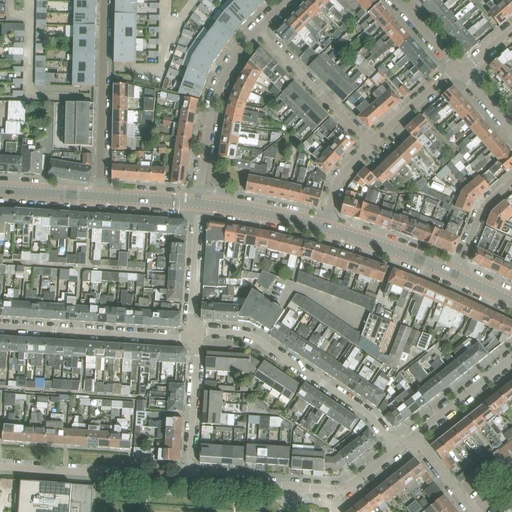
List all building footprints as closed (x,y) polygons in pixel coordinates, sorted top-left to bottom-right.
[(258,8),(249,0),(236,0),(234,2),(250,17),(258,8)] [(249,0),(258,8),(267,0),(266,0),(249,0)] [(308,0),(300,8),(322,29),(330,38),(332,39),(332,38),(334,40),(337,40),(339,38),(334,32),(317,14),(320,12),(320,11),(309,0),(308,0)] [(344,18),(339,12),(326,0),(309,0),(320,11),(321,10),(322,9),(327,15),(330,12),(340,22),(344,18)] [(326,0),(339,12),(344,18),(345,19),(348,16),(342,9),(343,8),(339,3),(335,0),(326,0)] [(354,0),(362,9),(366,13),(379,1),(378,0),(354,0)] [(448,0),(439,0),(438,0),(431,0),(424,7),(431,15),(448,0)] [(458,0),(448,0),(431,15),(439,24),(450,13),(447,10),(458,0)] [(491,16),(499,26),(506,19),(488,0),(481,0),(491,11),(488,14),(491,16)] [(488,0),(506,19),(511,14),(511,12),(502,2),(500,4),(496,0),(488,0)] [(511,0),(504,0),(502,2),(511,12),(511,0)] [(96,14),(96,2),(74,2),(74,14),(96,14)] [(225,11),(241,26),(250,17),(234,2),(225,11)] [(115,3),(115,15),(137,15),(137,3),(115,3)] [(360,26),(365,31),(387,11),(380,3),(368,13),(371,16),(360,26)] [(209,10),(201,4),(198,8),(206,14),(209,10)] [(450,13),(439,24),(446,32),(475,7),(472,4),(466,9),(465,8),(454,17),(450,13)] [(452,39),(464,29),(461,26),(472,17),(471,15),(479,9),(476,6),(475,7),(446,32),(452,39)] [(318,33),(322,29),(300,8),(293,15),(310,32),(313,28),(318,33)] [(360,19),(366,13),(362,9),(356,15),(359,18),(360,19)] [(234,35),(241,26),(225,11),(216,22),(234,35)] [(387,11),(365,31),(369,35),(380,26),(383,29),(394,19),(387,11)] [(74,26),(95,26),(96,14),(74,14),(74,26)] [(201,20),(194,14),(191,18),(198,24),(201,20)] [(115,15),(115,27),(136,27),(137,15),(115,15)] [(286,22),(302,39),(309,46),(313,42),(307,36),(311,33),(310,32),(293,15),(286,22)] [(381,49),(403,28),(394,19),(383,29),(383,30),(384,30),(387,34),(376,44),(378,46),(370,52),(373,56),(381,49)] [(209,32),(227,45),(234,35),(216,22),(209,32)] [(296,45),(302,39),(286,22),(274,33),(307,66),(317,56),(315,53),(310,48),(304,54),(296,45)] [(452,39),(459,47),(482,27),(478,22),(467,32),(464,29),(452,39)] [(95,38),(95,26),(74,26),(74,38),(95,38)] [(115,27),(115,39),(136,40),(136,27),(115,27)] [(466,55),(478,44),(475,41),(486,32),(482,27),(459,47),(466,55)] [(399,48),(411,38),(403,28),(381,49),(373,56),(372,57),(375,61),(395,44),(399,48)] [(193,33),(184,29),(182,34),(191,37),(193,33)] [(219,54),(227,45),(209,32),(202,42),(219,54)] [(349,45),(342,37),(336,44),(342,51),(349,45)] [(74,38),(73,50),(95,51),(95,38),(74,38)] [(333,40),(332,39),(330,38),(322,45),(325,48),(333,40)] [(393,60),(397,64),(418,46),(411,38),(399,48),(394,53),(397,56),(393,60)] [(115,39),(114,51),(136,52),(136,40),(115,39)] [(192,57),(212,64),(219,54),(202,42),(192,57)] [(350,44),(349,45),(342,51),(345,54),(350,58),(350,59),(357,53),(350,44)] [(187,49),(178,46),(176,50),(185,54),(187,49)] [(413,64),(425,53),(418,46),(397,64),(400,68),(409,60),(413,64)] [(250,60),(262,72),(274,85),(281,91),(292,80),(260,47),(250,60)] [(95,63),(95,51),(73,50),(73,62),(95,63)] [(507,50),(489,66),(496,73),(511,59),(511,51),(510,53),(507,50)] [(136,64),(136,52),(114,51),(114,63),(136,64)] [(325,51),(308,67),(314,73),(331,57),(329,55),(325,51)] [(359,52),(357,53),(350,59),(353,61),(357,66),(359,68),(367,61),(359,52)] [(409,80),(431,61),(425,53),(413,64),(415,66),(405,75),(409,80)] [(331,57),(314,73),(320,79),(339,60),(335,56),(332,58),(331,57)] [(183,60),(174,57),(172,62),(181,65),(183,60)] [(208,75),(212,64),(192,57),(188,68),(208,75)] [(502,81),(503,82),(511,73),(511,67),(511,59),(496,73),(502,81)] [(250,61),(242,73),(256,82),(262,72),(250,60),(250,61)] [(339,60),(320,79),(326,85),(342,69),(341,67),(344,64),(339,60)] [(367,60),(367,61),(359,68),(369,79),(377,71),(367,60)] [(409,80),(413,84),(423,76),(426,79),(438,68),(431,61),(409,80)] [(73,62),(73,74),(94,75),(95,63),(73,62)] [(384,75),(385,74),(389,71),(383,63),(378,68),(379,69),(379,70),(383,76),(384,75)] [(179,72),(170,68),(168,73),(177,76),(179,72)] [(208,75),(188,68),(184,79),(204,87),(208,75)] [(342,69),(326,85),(331,91),(348,75),(344,70),(342,69)] [(378,71),(377,71),(369,79),(368,79),(392,108),(400,101),(390,89),(387,92),(380,84),(386,78),(383,76),(379,70),(378,71)] [(391,70),(389,71),(385,74),(389,79),(395,74),(391,70)] [(360,71),(356,75),(359,78),(360,77),(364,81),(367,78),(360,71)] [(242,73),(235,86),(251,93),(256,82),(242,73)] [(511,73),(503,82),(510,89),(511,86),(511,73)] [(94,87),(94,75),(73,74),(72,86),(79,86),(94,87)] [(348,75),(331,91),(337,97),(354,80),(352,79),(348,75)] [(392,82),(398,89),(403,85),(397,77),(392,82)] [(164,84),(162,88),(167,90),(170,81),(165,79),(164,84)] [(200,98),(204,87),(184,79),(178,94),(200,98)] [(384,115),(392,108),(368,79),(365,82),(370,88),(369,89),(378,100),(374,103),(384,115)] [(354,80),(337,97),(343,102),(359,86),(355,82),(354,80)] [(284,103),(300,87),(294,81),(278,97),(283,101),(284,103)] [(128,85),(114,84),(113,98),(133,98),(133,86),(128,85)] [(277,95),(281,91),(274,85),(271,90),(275,92),(276,93),(277,95)] [(398,89),(405,97),(410,92),(403,85),(398,89)] [(265,99),(251,93),(235,86),(230,98),(246,104),(248,99),(264,105),(269,100),(265,99)] [(435,109),(432,105),(423,113),(430,120),(460,94),(454,86),(442,96),(445,100),(435,109)] [(290,108),(306,93),(300,87),(284,103),(286,104),(290,108)] [(384,115),(374,103),(373,104),(370,106),(360,95),(363,91),(360,88),(357,91),(352,95),(376,122),(384,115)] [(155,98),(156,91),(147,89),(147,98),(155,98)] [(296,114),(311,99),(306,93),(290,108),(294,113),(296,114)] [(452,109),(456,113),(468,102),(460,94),(430,120),(434,125),(452,109)] [(175,100),(175,101),(176,102),(175,109),(177,109),(177,110),(196,113),(199,100),(176,95),(175,100)] [(376,122),(352,95),(347,100),(352,105),(361,114),(358,117),(369,129),(376,122)] [(133,98),(113,98),(113,111),(127,111),(128,98),(134,98),(133,98)] [(155,98),(147,98),(145,98),(144,111),(145,111),(154,111),(155,98)] [(266,114),(258,113),(244,110),(245,106),(246,105),(246,104),(230,98),(230,99),(226,113),(265,120),(266,114)] [(302,120),(317,105),(311,99),(296,114),(297,116),(302,120)] [(9,102),(8,112),(24,112),(25,102),(9,102)] [(475,110),(468,102),(456,113),(459,116),(448,126),(449,127),(445,130),(448,134),(475,110)] [(65,146),(81,146),(93,147),(93,137),(93,117),(94,103),(66,103),(65,146)] [(307,126),(323,111),(317,105),(302,120),(306,124),(307,126)] [(181,118),(180,124),(194,126),(196,113),(177,110),(175,117),(181,118)] [(470,129),(482,118),(481,117),(475,110),(448,134),(445,137),(448,140),(455,134),(456,135),(467,125),(469,128),(470,129)] [(127,111),(113,111),(113,124),(127,124),(127,111)] [(144,125),(152,125),(153,118),(154,111),(145,111),(144,125)] [(313,131),(328,116),(323,111),(307,126),(309,127),(313,131)] [(8,112),(7,122),(24,123),(24,112),(8,112)] [(224,122),(241,125),(242,121),(267,126),(268,121),(265,120),(226,113),(224,122)] [(420,115),(413,122),(436,149),(441,145),(428,131),(431,127),(420,115)] [(286,127),(293,120),(290,117),(283,124),(286,127)] [(330,117),(322,126),(348,151),(355,143),(344,132),(341,135),(331,125),(334,122),(330,117)] [(482,119),(482,118),(470,129),(470,130),(473,133),(458,146),(462,151),(489,126),(482,119)] [(6,122),(6,135),(11,135),(23,136),(24,123),(7,122),(6,122)] [(241,126),(241,125),(224,122),(224,124),(222,135),(254,140),(258,140),(258,134),(240,132),(240,127),(241,126)] [(405,129),(411,137),(415,141),(416,141),(421,147),(424,144),(433,153),(436,149),(413,122),(405,129)] [(172,136),(177,137),(191,139),(194,126),(180,124),(174,123),(172,136)] [(127,124),(113,124),(113,137),(127,138),(127,124)] [(151,138),(152,133),(152,125),(144,125),(143,138),(151,138)] [(341,158),(348,151),(322,126),(320,128),(325,133),(323,135),(333,144),(328,149),(339,160),(341,158)] [(462,151),(459,153),(462,157),(470,151),(481,141),(485,145),(497,135),(495,134),(489,126),(462,151)] [(281,134),(273,133),(271,142),(273,143),(280,137),(281,134)] [(221,145),(238,147),(239,143),(253,145),(257,145),(258,140),(254,140),(222,135),(221,145)] [(477,159),(469,165),(473,169),(475,168),(503,143),(497,135),(485,145),(488,149),(476,158),(477,159)] [(127,138),(113,137),(112,150),(127,150),(127,138)] [(177,137),(175,150),(190,152),(191,139),(177,137)] [(306,142),(311,146),(333,167),(339,160),(328,149),(326,151),(311,137),(306,142)] [(411,137),(404,144),(428,168),(433,164),(420,151),(422,148),(421,147),(416,141),(415,141),(411,137)] [(0,171),(9,173),(11,143),(6,142),(5,156),(0,155),(0,171)] [(19,173),(20,173),(21,157),(20,157),(16,157),(17,143),(11,143),(9,173),(19,173)] [(503,143),(475,168),(479,172),(495,158),(499,162),(511,151),(503,143)] [(404,144),(396,151),(407,163),(410,160),(420,169),(421,168),(429,176),(432,173),(428,168),(404,144)] [(220,157),(236,159),(236,158),(241,159),(243,153),(245,153),(245,151),(246,151),(247,149),(238,147),(221,145),(219,156),(220,157)] [(265,152),(264,155),(275,153),(276,154),(277,149),(272,146),(265,152)] [(327,174),(333,167),(311,146),(307,151),(318,160),(315,163),(318,166),(327,174)] [(21,157),(20,173),(36,174),(41,175),(41,170),(43,170),(44,164),(45,155),(42,155),(43,148),(22,147),(21,157)] [(175,153),(173,167),(188,169),(190,152),(175,150),(175,153)] [(396,151),(388,160),(407,179),(409,181),(414,176),(404,166),(407,163),(396,151)] [(502,166),(507,172),(511,168),(511,152),(511,151),(499,162),(489,170),(485,174),(480,178),(489,188),(498,180),(493,175),(501,168),(500,168),(502,166)] [(126,152),(112,152),(112,180),(125,181),(126,166),(126,152)] [(450,161),(451,162),(454,166),(463,158),(462,157),(459,153),(450,161)] [(92,167),(92,154),(84,154),(83,155),(83,165),(72,163),(51,160),(49,168),(48,176),(64,179),(90,183),(90,179),(91,175),(92,167)] [(438,161),(442,166),(447,162),(443,157),(438,161)] [(236,159),(235,167),(238,168),(250,170),(251,162),(236,159)] [(379,168),(378,169),(389,181),(390,180),(393,183),(398,178),(403,183),(407,179),(388,160),(379,168)] [(451,162),(446,166),(456,177),(465,188),(462,191),(460,196),(468,200),(467,202),(473,204),(474,202),(475,200),(480,196),(470,184),(461,173),(454,166),(451,162)] [(248,176),(246,192),(256,194),(261,166),(261,164),(256,163),(253,177),(248,176)] [(267,196),(270,180),(269,180),(264,179),(267,165),(261,164),(261,166),(256,194),(260,194),(265,195),(267,196)] [(283,169),(276,198),(287,200),(288,193),(290,193),(292,185),(290,185),(286,183),(289,170),(289,165),(284,164),(283,168),(283,169)] [(469,165),(465,169),(475,180),(470,184),(480,196),(489,188),(480,178),(473,169),(469,165)] [(137,181),(138,167),(126,166),(125,181),(134,181),(137,181)] [(150,182),(151,168),(138,167),(137,181),(150,182)] [(188,169),(173,167),(171,183),(186,184),(188,169)] [(270,180),(267,196),(276,198),(283,169),(283,168),(279,167),(277,167),(274,181),(270,180)] [(288,193),(287,200),(288,200),(299,203),(302,188),(305,174),(307,169),(300,167),(299,172),(296,186),(292,185),(290,193),(288,193)] [(164,183),(165,169),(151,168),(150,182),(164,183)] [(318,168),(316,174),(315,176),(308,205),(318,208),(322,192),(318,191),(320,181),(325,182),(326,176),(318,168)] [(389,181),(378,169),(377,169),(372,175),(365,168),(357,176),(364,183),(368,187),(376,179),(391,192),(399,192),(389,181)] [(299,203),(308,205),(315,176),(316,174),(312,173),(311,175),(310,175),(306,188),(302,188),(299,203)] [(361,187),(364,183),(357,176),(354,179),(353,180),(361,187)] [(427,183),(423,179),(415,186),(419,191),(427,183)] [(426,185),(419,192),(444,203),(451,206),(461,210),(470,213),(473,206),(473,204),(467,202),(468,200),(460,196),(459,198),(457,202),(430,190),(426,185)] [(363,203),(357,202),(354,218),(365,221),(369,206),(374,190),(368,189),(363,203)] [(365,221),(376,225),(381,210),(375,208),(380,192),(374,190),(369,206),(365,221)] [(359,194),(347,191),(341,214),(354,218),(357,202),(359,194)] [(385,194),(381,210),(376,225),(389,229),(394,214),(393,214),(387,212),(391,196),(385,194)] [(406,201),(412,203),(415,195),(409,195),(406,201)] [(427,198),(425,202),(437,207),(439,203),(438,203),(427,198)] [(511,215),(511,209),(505,201),(492,212),(491,214),(491,215),(505,221),(506,220),(509,222),(511,218),(511,217),(511,215)] [(451,208),(451,206),(444,203),(441,209),(449,212),(451,208)] [(7,208),(5,236),(5,239),(10,240),(10,236),(11,231),(14,232),(14,230),(15,224),(16,209),(7,208)] [(23,237),(25,210),(16,209),(15,224),(14,230),(18,230),(18,237),(23,237)] [(441,231),(435,247),(444,250),(456,219),(460,212),(453,209),(447,225),(444,224),(441,231)] [(25,210),(23,237),(23,243),(28,244),(29,232),(32,232),(33,225),(34,210),(25,210)] [(41,241),(41,238),(43,211),(34,210),(33,225),(36,226),(35,237),(35,241),(41,241)] [(43,211),(41,238),(41,241),(47,242),(47,235),(50,235),(52,211),(43,211)] [(53,241),(59,241),(59,239),(61,212),(52,211),(50,235),(53,235),(53,241)] [(59,239),(59,241),(58,247),(64,247),(65,240),(68,240),(69,228),(70,213),(61,212),(59,239)] [(72,240),(77,241),(79,213),(70,213),(69,228),(72,228),(72,240)] [(87,229),(90,229),(91,214),(81,213),(79,213),(77,241),(77,246),(82,247),(81,253),(76,253),(76,255),(76,264),(85,265),(87,229)] [(95,251),(101,251),(104,215),(91,214),(90,229),(92,229),(92,237),(96,237),(95,251)] [(389,229),(401,233),(406,218),(394,214),(389,229)] [(104,215),(102,244),(111,244),(113,215),(104,215)] [(111,244),(111,246),(114,246),(114,250),(120,251),(120,243),(122,216),(113,215),(111,244)] [(413,238),(424,242),(430,227),(433,220),(421,215),(418,223),(413,238)] [(486,225),(511,236),(511,229),(503,226),(505,222),(505,221),(491,215),(490,216),(486,225)] [(126,231),(130,231),(131,217),(122,216),(120,243),(126,243),(126,231)] [(132,248),(138,249),(140,217),(131,217),(130,231),(133,232),(132,248)] [(144,233),(148,233),(149,218),(140,217),(138,249),(143,249),(144,233)] [(156,240),(158,218),(149,218),(148,233),(151,233),(150,245),(156,245),(156,243),(156,240)] [(161,234),(168,234),(169,219),(158,218),(156,240),(160,240),(161,234)] [(401,233),(413,238),(418,223),(406,218),(401,233)] [(173,242),(186,243),(187,223),(185,220),(169,219),(168,234),(174,235),(173,242)] [(456,219),(444,250),(453,254),(454,251),(459,238),(455,237),(462,222),(456,219)] [(435,247),(441,231),(444,224),(433,220),(430,227),(424,242),(435,247)] [(218,242),(225,242),(226,225),(210,222),(207,224),(206,246),(216,247),(216,242),(218,242)] [(226,225),(225,242),(229,243),(226,258),(232,259),(238,227),(226,225)] [(240,245),(246,246),(249,229),(238,227),(232,259),(237,260),(240,245)] [(477,264),(481,266),(495,237),(497,232),(486,227),(472,261),(473,262),(473,263),(476,265),(477,264)] [(255,259),(259,231),(249,229),(246,246),(245,257),(255,259)] [(255,259),(254,263),(259,264),(260,255),(265,255),(266,249),(268,250),(268,249),(271,233),(269,233),(259,231),(255,259)] [(271,233),(268,249),(279,252),(282,236),(271,233)] [(282,236),(279,252),(290,255),(294,239),(287,237),(282,236)] [(500,239),(495,237),(481,266),(485,267),(485,269),(488,270),(489,269),(489,270),(490,270),(496,257),(492,255),(497,245),(500,239)] [(297,257),(302,258),(306,242),(294,239),(290,256),(289,262),(288,266),(287,267),(295,269),(297,257)] [(315,244),(306,242),(302,258),(302,259),(311,262),(312,261),(315,244)] [(494,272),(498,274),(511,245),(511,244),(508,243),(505,249),(500,259),(496,257),(490,270),(490,271),(494,273),(494,272)] [(170,255),(185,256),(186,245),(171,244),(171,249),(161,249),(161,251),(160,251),(156,250),(155,253),(164,254),(170,255)] [(315,244),(312,260),(323,264),(328,248),(315,244)] [(507,278),(511,268),(511,264),(509,263),(511,257),(511,245),(498,274),(502,276),(502,277),(505,278),(506,278),(507,279),(507,278)] [(206,246),(203,287),(218,288),(226,288),(226,278),(219,278),(220,260),(224,260),(224,253),(221,253),(216,252),(216,247),(206,246)] [(328,248),(323,264),(333,267),(336,268),(340,251),(338,251),(328,248)] [(49,262),(57,263),(58,258),(58,251),(50,250),(49,254),(49,256),(49,262)] [(340,251),(336,268),(347,271),(352,255),(341,252),(340,251)] [(184,265),(185,256),(170,255),(164,254),(164,257),(158,257),(157,263),(184,265)] [(67,264),(76,264),(76,255),(67,255),(67,258),(67,264)] [(344,281),(342,287),(345,288),(348,289),(353,273),(358,274),(363,259),(356,256),(352,255),(347,271),(344,281)] [(369,284),(371,279),(376,263),(363,259),(358,274),(359,275),(358,280),(369,284)] [(169,269),(169,273),(184,274),(184,265),(157,263),(157,268),(169,269)] [(376,263),(371,279),(382,283),(388,267),(376,263)] [(15,275),(16,273),(16,266),(7,266),(6,274),(15,275)] [(33,275),(43,276),(43,268),(33,268),(33,275)] [(52,269),(43,268),(43,276),(51,276),(52,269)] [(69,281),(69,276),(70,270),(61,269),(60,280),(69,281)] [(393,285),(403,290),(409,275),(394,269),(383,295),(388,297),(393,285)] [(84,273),(83,282),(92,282),(93,271),(86,271),(84,273)] [(102,272),(93,271),(92,282),(101,283),(101,281),(102,272)] [(258,279),(256,282),(261,286),(263,288),(267,290),(277,276),(269,274),(263,271),(262,271),(261,273),(261,274),(258,279)] [(297,282),(302,284),(306,273),(299,271),(296,282),(297,282)] [(101,281),(110,282),(110,273),(102,272),(101,281)] [(120,273),(110,273),(110,282),(119,282),(119,279),(120,273)] [(157,275),(156,281),(183,283),(184,274),(169,273),(169,276),(157,275)] [(308,274),(306,273),(302,284),(308,286),(312,276),(308,274)] [(399,301),(397,306),(403,308),(410,290),(413,292),(414,292),(419,279),(418,279),(412,276),(409,275),(403,290),(399,301)] [(312,276),(308,286),(313,289),(317,278),(312,276)] [(319,278),(317,278),(313,289),(319,291),(323,280),(319,278)] [(416,301),(411,313),(411,315),(417,318),(430,283),(420,279),(419,279),(414,292),(415,292),(414,296),(414,301),(416,301)] [(319,291),(324,293),(329,282),(323,280),(319,291)] [(152,281),(152,286),(156,286),(162,287),(161,290),(168,291),(183,292),(183,283),(156,281),(152,281)] [(331,283),(329,282),(324,293),(330,295),(334,284),(331,283)] [(432,302),(434,303),(440,288),(430,283),(417,318),(416,319),(421,321),(427,307),(430,308),(432,302)] [(30,318),(32,291),(32,284),(27,284),(26,303),(22,303),(21,318),(30,318)] [(330,295),(336,297),(340,286),(336,285),(334,284),(330,295)] [(48,319),(57,320),(58,305),(55,305),(56,286),(50,286),(50,293),(48,319)] [(345,288),(342,287),(340,286),(336,297),(341,299),(345,288)] [(228,288),(228,296),(226,321),(238,322),(238,317),(253,290),(253,289),(250,287),(239,307),(232,306),(233,297),(234,288),(228,288)] [(214,320),(215,305),(208,305),(209,296),(215,296),(216,289),(203,288),(201,319),(214,320)] [(351,290),(348,289),(345,288),(341,299),(347,301),(351,290)] [(450,292),(440,288),(434,303),(435,303),(438,304),(431,324),(436,326),(437,323),(438,323),(450,292)] [(3,316),(12,317),(14,290),(9,290),(8,295),(5,294),(4,301),(3,316)] [(14,290),(12,317),(21,318),(22,303),(19,302),(19,290),(14,290)] [(161,290),(161,294),(168,295),(167,301),(182,302),(183,292),(168,291),(161,290)] [(265,328),(270,332),(277,322),(284,311),(279,307),(276,305),(275,304),(274,303),(273,305),(263,298),(264,297),(253,290),(238,317),(238,322),(238,321),(250,322),(260,329),(262,326),(265,328)] [(353,291),(351,290),(347,301),(352,303),(357,292),(353,291)] [(30,318),(39,319),(41,297),(37,297),(37,292),(32,291),(30,318)] [(117,309),(116,324),(125,325),(127,294),(127,291),(122,291),(121,303),(118,303),(117,309)] [(365,295),(368,297),(376,299),(378,295),(367,291),(365,295)] [(41,297),(39,319),(48,319),(50,293),(45,292),(44,297),(41,297)] [(362,294),(357,292),(352,303),(358,306),(362,294)] [(464,299),(450,292),(438,323),(450,329),(452,326),(464,299)] [(58,305),(57,320),(66,321),(68,294),(62,293),(62,300),(58,299),(58,305)] [(68,294),(66,321),(75,321),(78,321),(79,306),(76,306),(77,298),(73,298),(73,293),(68,293),(68,294)] [(89,322),(99,323),(100,300),(97,300),(98,293),(91,293),(91,295),(89,322)] [(127,294),(125,325),(134,325),(135,310),(132,310),(133,295),(127,294)] [(300,307),(307,298),(296,294),(291,301),(299,307),(300,307)] [(358,306),(364,308),(368,297),(365,295),(362,294),(358,306)] [(78,321),(89,322),(91,295),(85,295),(85,300),(81,300),(81,306),(79,306),(78,321)] [(100,297),(100,300),(99,323),(107,323),(109,296),(104,296),(103,297),(100,297)] [(107,323),(116,324),(117,309),(113,309),(114,296),(109,296),(107,323)] [(214,320),(226,321),(228,296),(222,296),(221,306),(215,305),(214,320)] [(371,313),(376,299),(368,297),(364,308),(371,313)] [(307,298),(300,307),(305,311),(312,301),(307,298)] [(135,310),(134,325),(144,326),(145,299),(140,299),(139,305),(135,305),(135,310)] [(145,299),(144,326),(152,326),(153,311),(149,311),(150,300),(145,299)] [(467,317),(468,318),(474,303),(464,299),(452,326),(457,329),(463,315),(467,317)] [(317,304),(312,301),(305,311),(310,314),(317,304)] [(475,304),(474,303),(468,318),(472,319),(464,336),(467,338),(468,337),(473,333),(484,308),(475,304)] [(322,308),(317,304),(310,314),(315,317),(322,308)] [(320,321),(327,311),(322,308),(315,317),(320,321)] [(473,333),(468,337),(476,340),(483,325),(486,327),(487,327),(494,313),(493,312),(484,308),(473,333)] [(271,332),(269,335),(277,341),(295,314),(295,313),(290,310),(280,325),(277,322),(270,332),(271,332)] [(152,326),(166,327),(167,312),(153,311),(152,326)] [(325,324),(332,314),(327,311),(320,321),(325,324)] [(167,312),(166,327),(178,328),(180,326),(181,313),(167,312)] [(377,359),(379,353),(380,350),(391,322),(371,314),(370,313),(362,333),(357,346),(377,359)] [(494,313),(487,327),(488,327),(493,330),(488,336),(493,340),(498,335),(506,318),(495,313),(494,313)] [(295,314),(277,341),(285,346),(293,333),(290,331),(297,320),(299,316),(295,314)] [(330,328),(337,318),(332,314),(325,324),(330,328)] [(330,328),(335,331),(342,321),(337,318),(330,328)] [(511,321),(506,318),(498,335),(493,340),(488,346),(488,347),(485,349),(489,354),(511,335),(511,321)] [(346,325),(342,321),(335,331),(340,334),(346,325)] [(396,324),(391,322),(380,350),(385,352),(396,324)] [(285,346),(292,351),(307,328),(302,325),(296,335),(293,333),(285,346)] [(340,334),(345,338),(351,328),(346,325),(340,334)] [(403,352),(407,343),(412,329),(401,325),(389,357),(386,365),(391,369),(396,371),(403,352)] [(307,328),(292,351),(300,356),(308,343),(305,341),(311,331),(307,328)] [(356,331),(351,328),(345,338),(352,342),(356,331)] [(425,328),(417,347),(421,348),(428,329),(425,328)] [(328,329),(322,338),(307,361),(315,366),(323,353),(319,351),(326,341),(325,340),(331,331),(328,329)] [(362,333),(356,331),(352,342),(357,346),(362,333)] [(410,334),(407,343),(412,346),(415,347),(419,338),(410,334)] [(300,356),(307,361),(322,338),(317,335),(316,337),(314,335),(308,343),(300,356)] [(11,353),(12,337),(3,336),(1,364),(1,369),(5,370),(6,364),(7,352),(11,353)] [(445,348),(451,341),(444,336),(440,341),(445,348)] [(13,365),(19,365),(21,338),(12,337),(11,353),(14,353),(13,365)] [(21,338),(19,365),(24,365),(25,360),(28,360),(30,338),(21,338)] [(31,366),(37,366),(39,339),(30,338),(28,360),(31,360),(31,366)] [(47,355),(48,339),(39,339),(37,366),(42,367),(43,354),(47,355)] [(49,367),(54,367),(56,340),(48,339),(47,355),(46,361),(49,361),(49,367)] [(55,367),(54,370),(60,371),(60,362),(64,362),(66,341),(56,340),(55,367)] [(66,341),(64,362),(67,363),(67,368),(73,369),(74,341),(66,341)] [(86,342),(83,342),(74,341),(73,369),(78,369),(78,357),(82,357),(85,357),(86,342)] [(322,371),(337,348),(340,344),(335,341),(326,355),(323,353),(315,366),(322,371)] [(86,342),(85,357),(87,357),(86,369),(96,369),(98,343),(88,342),(86,342)] [(96,369),(96,370),(101,371),(102,358),(106,359),(107,343),(98,343),(96,369)] [(108,371),(114,372),(116,344),(107,343),(106,359),(105,365),(108,365),(108,371)] [(409,354),(412,346),(407,343),(403,352),(409,354)] [(452,351),(454,353),(464,346),(462,343),(452,351)] [(478,343),(468,351),(477,363),(488,355),(478,343)] [(116,344),(114,372),(119,372),(120,360),(124,360),(124,344),(116,344)] [(123,372),(132,373),(133,345),(124,344),(124,360),(123,372)] [(137,367),(141,367),(142,361),(143,346),(133,345),(132,373),(131,381),(137,381),(137,367)] [(143,346),(142,361),(141,367),(145,368),(144,373),(150,374),(152,346),(143,346)] [(152,346),(150,374),(155,374),(156,362),(159,362),(160,347),(152,346)] [(160,347),(159,362),(163,362),(162,375),(168,375),(170,347),(160,347)] [(174,363),(177,364),(178,348),(170,347),(168,375),(173,375),(174,363)] [(178,348),(177,364),(177,376),(176,382),(185,383),(185,376),(182,375),(182,364),(186,364),(187,351),(185,348),(178,348)] [(341,351),(337,348),(322,371),(330,376),(338,364),(338,363),(335,361),(341,351)] [(460,377),(468,371),(458,359),(454,362),(449,355),(448,356),(444,351),(441,353),(450,365),(460,377)] [(468,371),(477,363),(468,351),(458,359),(468,371)] [(207,352),(206,370),(217,371),(218,353),(207,352)] [(218,353),(217,371),(228,372),(229,353),(218,353)] [(229,353),(228,372),(238,373),(239,354),(229,353)] [(330,376),(340,382),(356,356),(352,353),(343,367),(340,365),(338,364),(330,376)] [(379,353),(377,359),(384,364),(386,365),(389,357),(379,353)] [(431,357),(428,353),(420,360),(423,363),(431,357)] [(239,354),(238,373),(248,373),(248,371),(250,357),(250,355),(239,354)] [(356,356),(340,382),(347,387),(355,375),(352,372),(358,363),(358,362),(362,357),(358,354),(356,356)] [(366,359),(373,364),(375,360),(368,355),(366,359)] [(432,359),(435,362),(452,383),(460,377),(450,365),(447,368),(436,355),(432,359)] [(274,367),(264,361),(262,364),(250,357),(248,371),(254,375),(254,376),(263,382),(274,367)] [(381,368),(383,365),(375,360),(373,364),(381,368)] [(436,396),(444,390),(431,373),(430,372),(427,375),(417,362),(412,366),(436,396)] [(444,390),(452,383),(435,362),(431,365),(434,370),(431,373),(444,390)] [(428,403),(436,396),(412,366),(405,372),(419,390),(418,391),(427,403),(428,403)] [(272,388),(282,373),(274,367),(263,382),(272,388)] [(347,387),(355,392),(369,370),(364,367),(358,377),(355,375),(347,387)] [(374,373),(369,370),(355,392),(362,397),(370,385),(367,383),(374,373)] [(272,388),(281,394),(291,379),(282,373),(272,388)] [(370,402),(384,380),(385,378),(387,376),(382,373),(373,387),(370,385),(362,397),(370,402)] [(399,383),(403,388),(419,409),(427,403),(418,391),(414,394),(403,380),(402,381),(397,375),(395,378),(399,383)] [(18,377),(17,381),(17,387),(26,388),(27,382),(27,378),(18,377)] [(384,380),(370,402),(377,407),(385,395),(382,393),(390,381),(385,378),(384,380)] [(36,382),(35,389),(44,389),(45,381),(45,379),(36,379),(36,382)] [(85,392),(94,393),(95,382),(95,380),(85,379),(85,392)] [(291,379),(281,394),(290,400),(300,385),(291,379)] [(54,380),(54,382),(53,390),(62,390),(63,380),(54,380)] [(72,381),(63,380),(62,390),(71,391),(72,381)] [(53,390),(54,382),(45,381),(44,389),(53,390)] [(78,391),(81,382),(72,381),(71,391),(78,391)] [(216,381),(205,381),(205,389),(216,390),(216,381)] [(95,382),(94,393),(103,393),(104,386),(104,385),(104,383),(95,382)] [(297,411),(313,388),(305,383),(302,386),(296,396),(299,398),(293,408),(291,411),(295,414),(297,411)] [(412,415),(419,409),(403,388),(399,383),(395,387),(401,395),(398,397),(412,415)] [(104,389),(103,393),(112,394),(113,384),(111,384),(108,386),(108,389),(104,389)] [(113,384),(112,394),(121,394),(122,386),(122,385),(113,384)] [(152,389),(152,392),(157,392),(157,393),(184,395),(185,385),(175,384),(172,384),(170,384),(170,388),(157,387),(157,390),(152,389)] [(498,392),(507,403),(507,402),(511,406),(511,405),(511,388),(508,384),(498,392)] [(131,387),(122,386),(121,394),(130,395),(131,387)] [(308,405),(311,406),(320,393),(313,388),(297,411),(302,414),(308,405)] [(223,392),(204,391),(204,403),(222,404),(223,392)] [(169,403),(184,403),(184,395),(157,393),(157,392),(150,392),(150,401),(155,402),(155,398),(157,398),(169,399),(169,403)] [(498,392),(482,405),(498,415),(502,411),(503,413),(509,409),(505,404),(507,403),(498,392)] [(309,426),(312,421),(328,398),(320,393),(311,406),(314,408),(306,420),(308,421),(304,428),(307,429),(309,426)] [(398,407),(394,409),(404,421),(412,415),(398,397),(393,401),(398,407)] [(323,414),(326,416),(335,403),(328,398),(312,421),(317,424),(323,414)] [(378,409),(382,414),(391,404),(385,398),(378,409)] [(138,400),(136,427),(141,427),(143,428),(143,420),(146,421),(146,418),(147,418),(147,413),(146,413),(147,401),(138,400)] [(168,411),(183,412),(184,403),(169,403),(156,402),(155,402),(150,401),(149,404),(157,405),(157,407),(168,408),(168,411)] [(222,404),(204,403),(203,413),(221,415),(222,407),(224,407),(226,406),(226,404),(222,404)] [(271,409),(262,403),(259,406),(270,413),(270,410),(271,409)] [(317,436),(322,440),(327,431),(343,408),(335,403),(326,416),(329,418),(322,428),(317,436)] [(498,415),(482,405),(475,411),(497,438),(497,437),(502,434),(491,420),(498,415)] [(25,427),(24,442),(35,443),(37,414),(37,408),(32,408),(31,420),(30,420),(29,427),(25,427)] [(338,424),(341,427),(350,413),(343,408),(327,431),(332,434),(338,424)] [(404,421),(394,409),(385,417),(393,427),(396,428),(404,421)] [(497,438),(475,411),(468,417),(478,430),(479,429),(481,427),(494,443),(491,445),(493,448),(497,448),(502,443),(497,437),(497,438)] [(221,415),(203,413),(202,424),(232,426),(233,415),(221,415)] [(350,433),(359,419),(350,413),(341,427),(338,432),(341,434),(345,429),(350,433)] [(3,425),(2,441),(14,442),(15,419),(15,414),(9,414),(8,425),(3,425)] [(35,443),(46,444),(46,428),(41,428),(42,414),(37,414),(35,443)] [(47,423),(46,428),(46,444),(56,444),(58,415),(51,415),(51,423),(47,423)] [(56,444),(67,445),(68,429),(63,429),(64,415),(58,415),(56,444)] [(68,429),(67,445),(78,446),(80,417),(75,416),(75,423),(72,425),(72,430),(68,429)] [(249,416),(248,424),(258,424),(259,416),(249,416)] [(258,424),(258,430),(269,430),(269,428),(270,417),(259,416),(258,424)] [(80,417),(78,446),(88,447),(90,425),(83,425),(83,417),(80,417)] [(158,429),(182,430),(183,418),(167,417),(166,423),(149,422),(149,428),(158,429)] [(270,417),(269,428),(278,428),(278,418),(270,417)] [(468,417),(459,423),(483,454),(487,451),(483,446),(484,445),(474,433),(478,430),(468,417)] [(14,442),(24,442),(25,427),(20,426),(21,420),(15,419),(14,442)] [(122,427),(120,449),(131,449),(132,434),(127,433),(127,427),(126,427),(126,421),(122,420),(122,427)] [(280,428),(280,432),(285,432),(285,426),(291,430),(292,431),(294,427),(283,420),(281,424),(280,428)] [(360,433),(365,424),(362,421),(361,420),(354,432),(358,437),(360,433)] [(88,447),(99,447),(100,426),(100,422),(93,422),(90,425),(88,447)] [(459,423),(452,429),(463,442),(466,440),(481,459),(485,456),(459,423)] [(100,426),(99,447),(109,448),(111,427),(100,426)] [(109,448),(120,449),(121,433),(122,427),(117,427),(111,427),(109,448)] [(511,437),(511,428),(503,435),(506,440),(508,441),(511,437)] [(157,439),(166,440),(181,441),(182,430),(158,429),(157,439)] [(377,440),(369,429),(362,435),(360,433),(358,437),(368,450),(377,443),(377,440)] [(463,442),(452,429),(445,435),(465,460),(471,467),(476,464),(460,445),(463,442)] [(356,440),(349,446),(358,458),(359,457),(368,450),(358,437),(354,432),(353,434),(352,434),(356,440)] [(445,435),(438,440),(452,458),(455,456),(461,463),(465,460),(445,435)] [(332,446),(339,441),(334,438),(329,445),(332,446)] [(157,443),(157,449),(165,450),(180,452),(181,441),(166,440),(165,444),(157,443)] [(313,452),(312,471),(324,472),(324,470),(337,470),(333,458),(325,457),(325,453),(319,453),(319,450),(321,450),(323,444),(316,440),(314,443),(314,446),(313,452)] [(433,444),(431,446),(451,471),(455,468),(453,466),(456,464),(452,458),(438,440),(433,444)] [(509,455),(511,453),(511,450),(507,444),(503,447),(509,455)] [(200,463),(210,464),(211,445),(201,445),(200,463)] [(221,465),(222,446),(211,445),(210,464),(221,465)] [(247,445),(246,463),(256,464),(257,445),(247,445)] [(257,445),(256,464),(267,465),(268,446),(257,445)] [(291,467),(291,469),(302,470),(303,452),(297,451),(297,445),(293,445),(291,467)] [(221,465),(231,465),(233,447),(222,446),(221,465)] [(268,446),(267,465),(278,466),(279,447),(268,446)] [(346,448),(339,453),(346,463),(348,465),(351,463),(358,458),(349,446),(346,448)] [(233,447),(231,465),(243,466),(243,463),(244,447),(233,447)] [(279,447),(278,466),(289,466),(290,448),(279,447)] [(505,458),(509,455),(503,447),(499,450),(505,458)] [(148,449),(140,448),(134,448),(133,459),(148,460),(148,449)] [(158,460),(180,462),(180,452),(165,450),(157,449),(157,450),(159,450),(158,460)] [(312,471),(313,452),(303,452),(302,470),(312,471)] [(337,470),(338,470),(346,463),(339,453),(333,458),(337,470)] [(415,458),(404,467),(415,481),(421,476),(429,485),(434,482),(418,462),(415,458)] [(401,470),(395,475),(405,488),(410,494),(420,487),(415,481),(404,467),(403,468),(401,470)] [(490,474),(494,478),(501,471),(498,467),(490,474)] [(505,474),(501,471),(494,478),(497,481),(505,474)] [(508,478),(505,474),(497,481),(501,485),(508,478)] [(385,482),(396,496),(405,488),(395,475),(394,475),(391,477),(385,482)] [(511,482),(508,478),(501,485),(504,489),(511,482)] [(91,511),(93,486),(20,481),(19,495),(16,495),(16,494),(15,494),(15,503),(19,503),(18,511),(91,511)] [(381,486),(375,490),(385,502),(386,504),(396,496),(385,482),(382,485),(381,486)] [(430,487),(424,492),(431,502),(443,493),(436,485),(435,483),(430,487)] [(373,492),(364,499),(374,511),(381,511),(378,507),(383,503),(385,502),(375,490),(374,491),(373,492)] [(426,511),(443,511),(452,505),(450,502),(444,495),(425,510),(426,511)] [(355,506),(353,508),(356,511),(374,511),(364,499),(355,506)] [(417,503),(418,504),(422,509),(428,504),(424,499),(417,503)] [(418,504),(417,503),(416,501),(407,508),(409,511),(418,511),(422,509),(418,504)]
